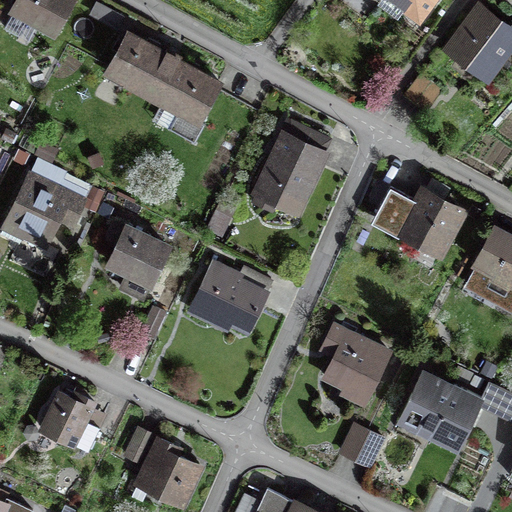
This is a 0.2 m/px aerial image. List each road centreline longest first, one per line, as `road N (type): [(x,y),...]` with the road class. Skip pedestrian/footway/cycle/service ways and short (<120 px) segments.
road 1 (residential): [(379,128),(246,440)]
road 2 (residential): [(379,128),(133,0)]
road 3 (residential): [(0,324),(246,440)]
road 4 (residential): [(246,440),(389,511)]
road 5 (residential): [(511,200),(379,128)]
